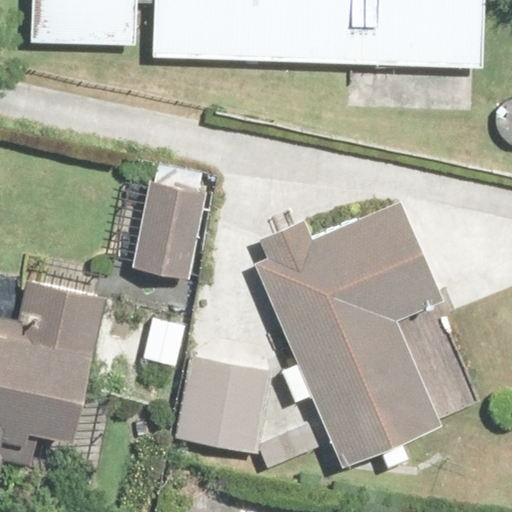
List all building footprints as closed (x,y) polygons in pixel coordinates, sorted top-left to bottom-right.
[(33,0),(32,41),(141,45),(143,5),(158,5),(156,51),(481,62),(482,0),(33,0)] [(136,272),(198,275),(204,170),(160,167),(159,184),(153,183),(152,195),(149,195),(148,215),(144,214),(142,243),(138,242),(136,272)] [(345,470),(384,453),(390,466),(411,457),(405,444),(447,426),(406,331),(454,310),(405,196),(314,235),(309,224),(266,243),(270,254),(254,261),(345,470)] [(0,494),(11,418),(84,430),(106,296),(32,284),(27,318),(0,313),(0,494)] [(269,368),(189,363),(184,443),(262,447),(270,468),(318,448),(307,422),(265,439),(269,368)]
